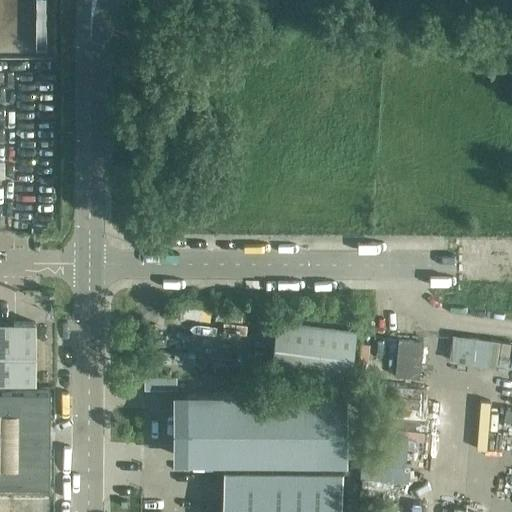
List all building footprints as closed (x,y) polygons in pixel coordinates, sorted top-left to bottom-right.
[(269,369),(350,379),(356,327),(276,317),(269,369)] [(0,381),(36,382),(36,322),(0,321),(0,381)] [(144,375),(144,388),(176,388),(177,375),(144,375)] [(0,487),(49,487),(50,427),(50,390),(0,389),(0,487)] [(186,459),(346,460),(347,392),(186,391),(186,415),(178,415),(178,435),(186,435),(186,459)] [(365,453),(363,474),(406,478),(410,435),(422,437),(423,426),(413,425),(414,417),(401,416),(399,434),(386,433),(384,454),(365,453)] [(340,511),(343,469),(223,468),(221,511),(340,511)]
